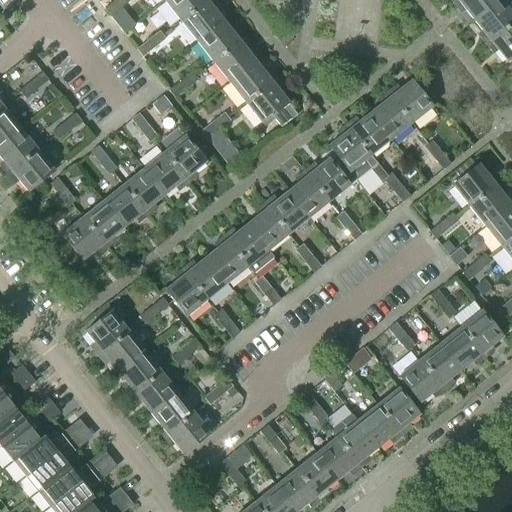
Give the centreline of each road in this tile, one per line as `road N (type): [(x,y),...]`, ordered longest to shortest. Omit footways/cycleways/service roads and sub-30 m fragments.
road 1 (residential): [(180,511),(27,330)]
road 2 (tertiary): [(511,394),(363,511)]
